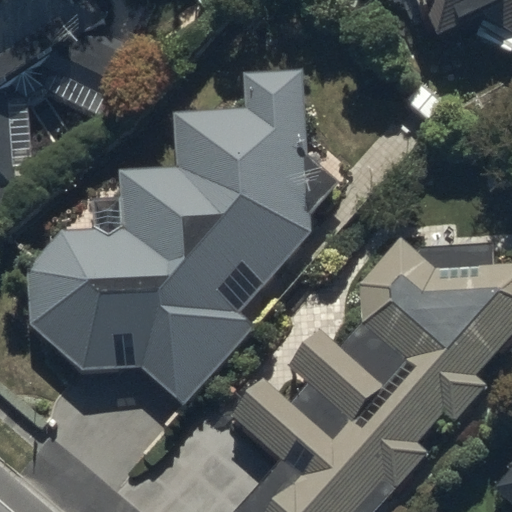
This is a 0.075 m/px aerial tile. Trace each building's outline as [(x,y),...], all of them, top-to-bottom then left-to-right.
[(109,41),(85,0),(0,0),(0,223),(20,206),(20,184),(32,184),(29,115),(48,106),(117,138),(146,81),(138,79),(146,65),(109,41)] [(511,0),(358,0),(432,28),(444,58),(497,35),(509,61),(511,59),(511,0)] [(310,169),(308,85),(246,85),(248,123),(178,130),(181,183),(122,184),(124,244),(113,254),(101,247),(65,246),(32,288),(35,343),(90,387),(145,384),(186,419),(258,336),(248,328),(314,252),(317,230),(344,197),(310,169)] [(282,471),(247,511),(395,511),(434,470),(423,459),(446,433),(455,442),(491,403),(481,394),(511,360),(511,278),(498,280),(498,260),(423,260),(423,269),(403,250),(359,296),(365,339),(346,362),(324,344),(292,382),(311,398),(294,417),(266,393),(234,432),(282,471)] [(511,511),(511,495),(501,508),(505,511),(511,511)]
